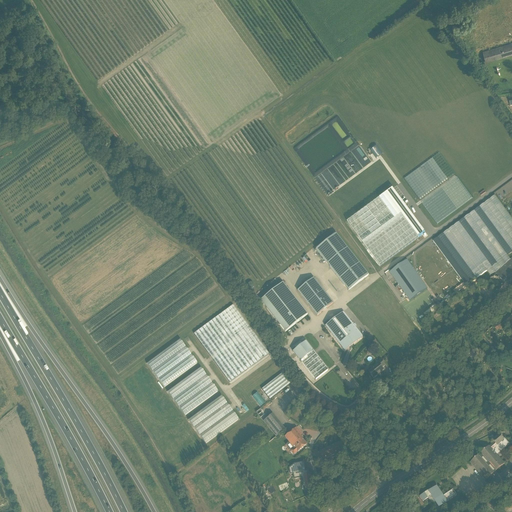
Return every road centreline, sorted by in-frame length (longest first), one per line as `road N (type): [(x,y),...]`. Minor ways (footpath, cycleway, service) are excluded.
road 1 (track): [(21,0),(103,171),(138,208),(200,251),(305,384),(345,411)]
road 2 (motorway): [(153,511),(0,284)]
road 3 (motorway): [(122,511),(0,292)]
road 4 (motorway): [(0,319),(108,511)]
road 5 (motorway): [(0,328),(74,511)]
road 6 (secondary): [(354,511),(511,401)]
